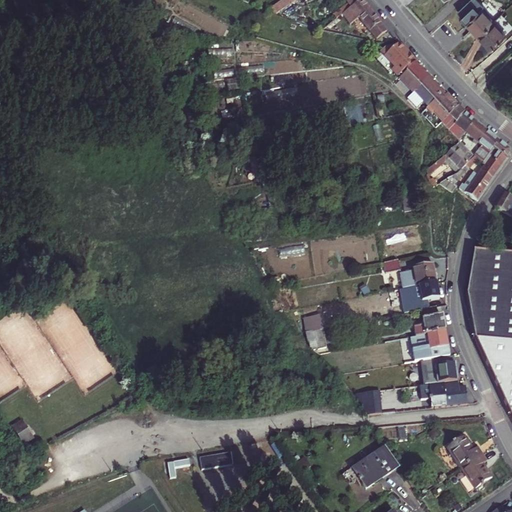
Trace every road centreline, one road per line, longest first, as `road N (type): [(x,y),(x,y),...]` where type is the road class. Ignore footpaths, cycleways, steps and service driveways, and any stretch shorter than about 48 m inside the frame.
road 1 (track): [(492,406),(115,459),(19,501),(0,492)]
road 2 (residential): [(511,447),(456,302),(468,234),(511,165)]
road 3 (tertiary): [(511,129),(443,69),(383,0)]
